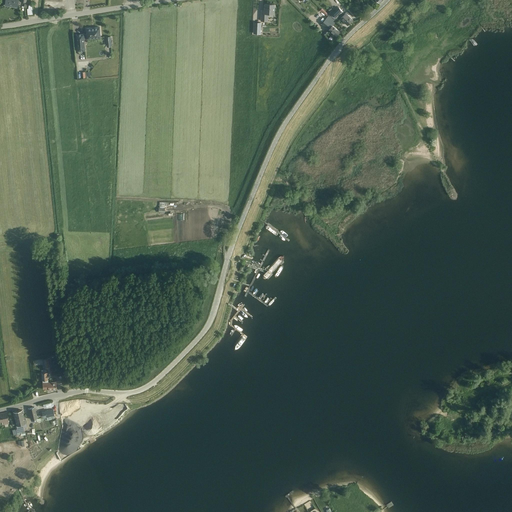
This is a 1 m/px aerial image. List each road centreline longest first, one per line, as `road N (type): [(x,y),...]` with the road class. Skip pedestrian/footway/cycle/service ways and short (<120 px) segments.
road 1 (tertiary): [(0,410),(75,391),(136,392),(178,359),(209,322),(281,133),(341,44),(386,0)]
road 2 (unclassified): [(0,25),(169,0)]
